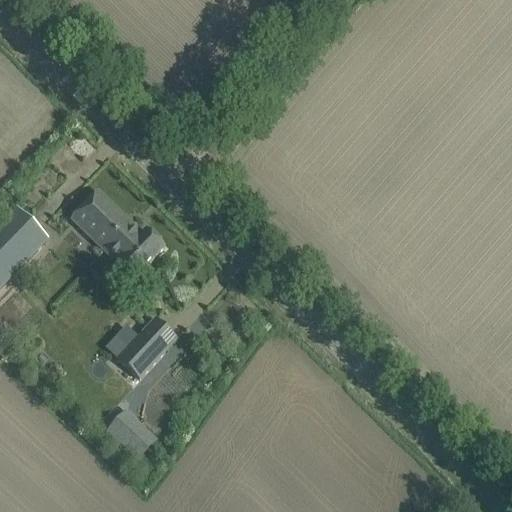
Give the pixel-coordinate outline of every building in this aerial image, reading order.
[(98,194),(71,221),(104,253),(130,225),(98,194)] [(0,291),(48,242),(16,211),(0,227),(0,291)] [(130,225),(104,253),(116,264),(115,265),(133,282),(165,250),(147,232),(142,237),(130,225)] [(178,343),(154,320),(117,361),(141,383),(178,343)] [(92,422),(140,467),(172,431),(125,387),(92,422)]
